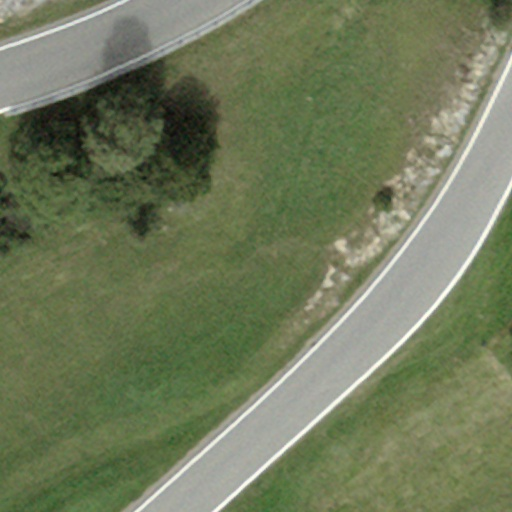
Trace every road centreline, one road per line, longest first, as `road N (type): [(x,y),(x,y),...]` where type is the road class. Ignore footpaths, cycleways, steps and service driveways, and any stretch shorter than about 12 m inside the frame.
road 1 (unclassified): [(174,511),(388,313),(436,257),(511,121)]
road 2 (unclassified): [(186,0),(0,78)]
